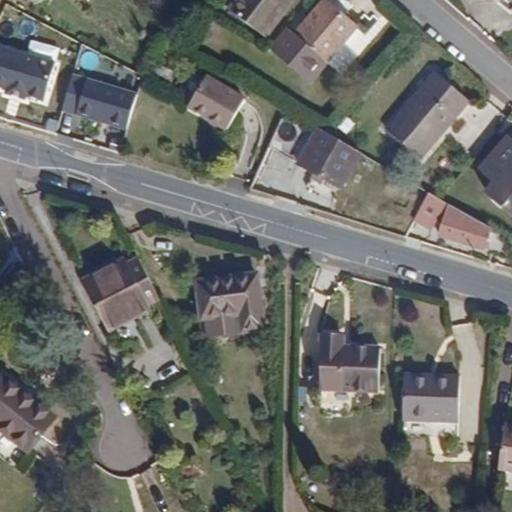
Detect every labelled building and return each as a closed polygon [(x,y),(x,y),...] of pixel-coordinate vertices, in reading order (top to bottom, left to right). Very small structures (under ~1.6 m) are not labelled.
[(236,0),(229,9),(268,39),(296,0),(236,0)] [(357,28),(325,2),(296,36),(288,29),(272,50),(311,82),(357,28)] [(55,62),(0,43),(0,88),(45,102),(55,62)] [(163,44),(155,57),(162,62),(171,50),(163,44)] [(160,64),(155,74),(173,82),(176,72),(160,64)] [(144,83),(75,65),(64,112),(130,129),(144,83)] [(468,103),(434,74),(388,129),(422,158),(438,140),(434,137),(441,128),(447,130),(468,103)] [(208,77),(190,108),(230,131),(248,100),(208,77)] [(315,174),(326,181),(343,190),(362,155),(318,129),(298,164),(315,174)] [(481,169),(495,182),(487,192),(511,212),(511,141),(507,137),(481,169)] [(322,186),(326,181),(315,174),(312,180),(322,186)] [(446,205),(431,199),(420,220),(434,227),(446,205)] [(484,249),(491,227),(450,203),(440,236),(484,249)] [(162,299),(140,258),(128,264),(125,260),(83,281),(110,333),(152,312),(148,306),(162,299)] [(242,334),(265,331),(258,275),(199,282),(203,320),(205,320),(240,316),(242,334)] [(240,316),(205,320),(207,339),(242,335),(242,334),(240,316)] [(322,335),(320,391),(381,394),(382,348),(345,347),(345,336),(322,335)] [(0,430),(29,452),(56,417),(5,376),(0,382),(0,430)] [(461,376),(441,376),(440,382),(405,382),(404,420),(460,422),(461,376)] [(310,388),(299,388),(298,403),(310,403),(310,388)] [(511,424),(506,424),(500,470),(511,471),(511,424)]
